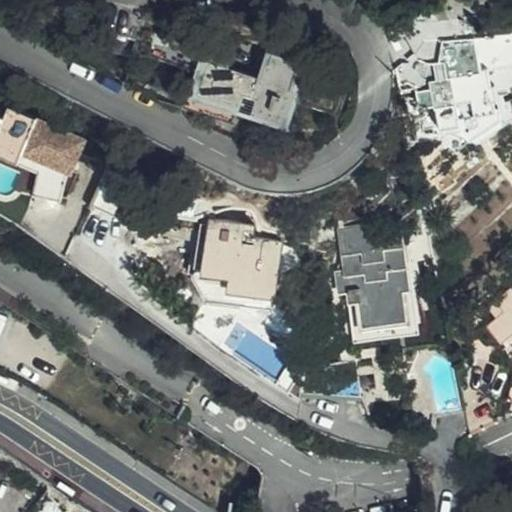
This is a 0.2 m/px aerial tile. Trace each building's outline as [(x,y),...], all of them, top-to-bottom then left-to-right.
[(201,56),(211,59),(213,49),(156,31),(150,55),(196,71),(201,56)] [(438,39),(404,63),(407,74),(415,73),(429,84),(415,87),(419,102),(432,100),(438,123),(473,138),(500,120),(497,106),(492,107),(491,101),(494,100),(493,93),(490,93),(490,85),(486,85),(481,36),(438,39)] [(511,62),(511,40),(495,42),(496,64),(511,62)] [(188,94),(238,111),(285,127),(293,105),(332,116),(342,83),(304,71),(306,64),(265,52),(258,74),(211,59),(201,56),(196,71),(189,92),(188,94)] [(129,71),(127,80),(143,90),(195,119),(229,136),(238,111),(188,94),(189,92),(129,71)] [(86,132),(5,106),(0,122),(0,153),(27,162),(20,184),(64,198),(86,132)] [(108,180),(100,200),(118,208),(127,187),(108,180)] [(273,306),(284,239),(254,234),(255,223),(213,216),(212,222),(198,219),(190,272),(204,294),(273,306)] [(409,324),(397,223),(339,230),(350,331),(409,324)] [(350,376),(305,374),(302,399),(349,407),(350,376)]
